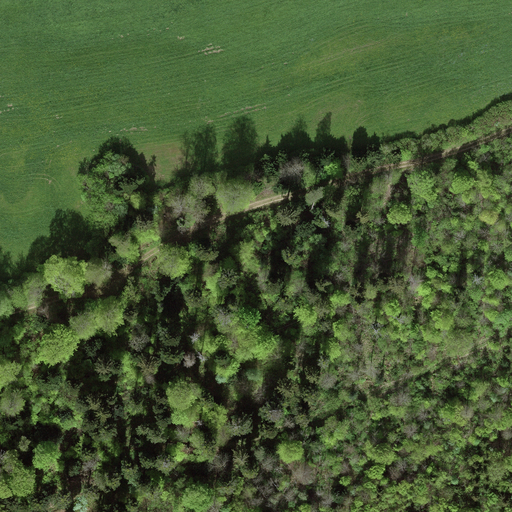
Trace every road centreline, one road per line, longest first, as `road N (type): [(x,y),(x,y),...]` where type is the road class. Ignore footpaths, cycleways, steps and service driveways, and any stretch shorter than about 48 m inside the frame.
road 1 (track): [(511,129),(204,223),(105,279),(0,315)]
road 2 (track): [(511,333),(344,406),(42,511)]
